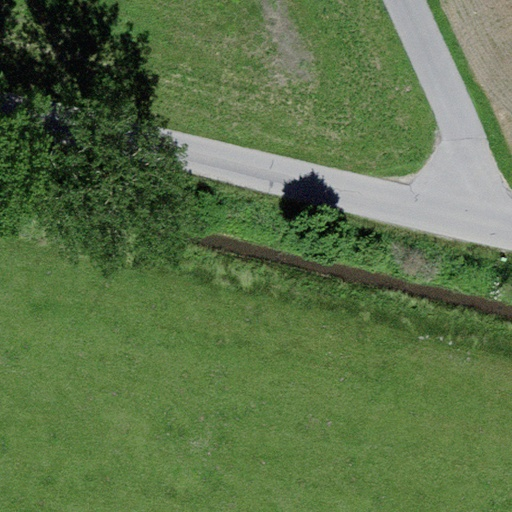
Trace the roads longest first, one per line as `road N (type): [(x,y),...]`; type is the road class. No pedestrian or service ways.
road 1 (unclassified): [(511,216),(0,96)]
road 2 (track): [(511,199),(420,0)]
